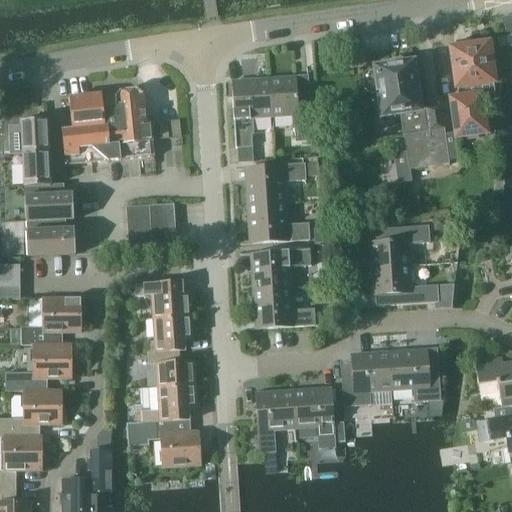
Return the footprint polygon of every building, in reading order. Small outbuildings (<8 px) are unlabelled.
[(493,83),(495,83),(493,72),(496,72),(491,40),(468,43),(465,41),(458,42),(457,45),(453,46),(460,89),(452,90),(453,97),(446,99),(454,141),(489,136),(483,96),(494,94),(493,83)] [(365,73),(362,79),(364,89),(368,94),(379,93),(382,109),(383,116),(402,114),(406,136),(426,133),(426,132),(445,129),(442,107),(426,109),(427,110),(420,111),(418,98),(420,98),(417,79),(415,79),(413,64),(376,69),(376,71),(375,72),(369,73),(365,73)] [(296,78),(269,80),(272,120),(294,119),(296,142),(311,142),(308,89),(296,90),(296,78)] [(253,121),(272,120),(269,80),(231,82),(235,150),(237,150),(238,164),(253,163),(252,136),(254,136),(253,121)] [(152,124),(147,125),(144,94),(140,91),(121,93),(116,99),(104,101),(103,95),(70,98),(73,129),(63,130),(66,165),(64,165),(65,166),(155,157),(152,124)] [(23,127),(10,128),(11,155),(24,155),(24,153),(50,153),(49,120),(23,121),(23,127)] [(445,129),(426,132),(426,133),(406,136),(404,136),(406,152),(393,154),(398,185),(412,182),(410,171),(450,165),(445,129)] [(24,155),(25,186),(51,185),(50,153),(24,153),(24,155)] [(265,168),(244,169),(245,181),(246,204),(286,202),(285,183),(306,182),(305,166),(265,168)] [(27,222),(27,226),(67,225),(66,220),(74,220),(73,194),(65,195),(65,184),(51,185),(25,186),(25,187),(26,187),(26,196),(25,196),(26,222),(27,222)] [(421,215),(418,197),(396,201),(399,219),(421,215)] [(286,202),(246,204),(248,232),(249,245),(269,245),(309,242),(308,226),(287,227),(287,225),(286,202)] [(152,220),(176,219),(175,205),(151,207),(152,220)] [(152,220),(151,207),(127,208),(128,222),(152,220)] [(446,217),(432,218),(433,232),(447,231),(446,217)] [(152,234),(176,232),(176,219),(152,220),(152,234)] [(128,222),(128,235),(152,234),(152,220),(128,222)] [(28,257),(76,255),(75,229),(67,229),(67,225),(27,226),(27,231),(28,257)] [(390,241),(371,242),(373,268),(411,265),(410,244),(429,243),(429,226),(389,228),(390,241)] [(324,232),(324,243),(335,243),(334,231),(324,232)] [(152,234),(153,247),(177,246),(176,232),(152,234)] [(129,249),(153,247),(152,234),(128,235),(129,249)] [(334,246),(323,247),(323,253),(328,258),(335,257),(334,246)] [(250,264),(252,290),(291,288),(290,268),(311,266),(310,249),(268,252),(249,254),(250,264)] [(413,288),(411,265),(373,268),(374,293),(393,292),(394,306),(440,303),(440,301),(439,289),(439,287),(413,288)] [(20,266),(0,266),(0,288),(20,289),(20,266)] [(154,318),(191,315),(189,292),(184,293),(183,283),(167,284),(135,286),(136,298),(152,297),(154,318)] [(0,301),(20,301),(20,289),(0,288),(0,301)] [(313,310),(293,312),(291,288),(252,290),(253,317),(254,330),(274,329),(314,326),(313,310)] [(439,289),(440,301),(450,300),(449,288),(439,289)] [(21,347),(33,347),(33,340),(63,340),(63,334),(81,334),(81,300),(28,300),(28,330),(10,330),(11,346),(21,346),(21,347)] [(193,339),(191,315),(154,318),(156,340),(147,341),(148,352),(179,349),(186,349),(185,340),(193,339)] [(23,386),(47,386),(47,380),(71,380),(71,346),(63,346),(63,340),(33,340),(33,347),(33,374),(6,374),(6,393),(24,393),(23,386)] [(194,360),(180,361),(179,349),(148,352),(149,364),(157,363),(159,386),(196,384),(194,360)] [(438,397),(437,383),(430,384),(428,351),(390,353),(389,353),(391,391),(393,391),(414,390),(415,403),(431,402),(431,397),(438,397)] [(355,407),(371,406),(371,392),(391,391),(389,353),(351,355),(351,363),(352,388),(348,388),(349,402),(355,402),(355,407)] [(497,384),(501,409),(511,407),(511,364),(504,366),(503,360),(477,364),(481,386),(497,384)] [(151,410),(142,410),(143,421),(190,418),(190,408),(198,408),(196,384),(159,386),(160,409),(151,410)] [(158,385),(141,386),(142,406),(159,405),(158,385)] [(0,438),(40,439),(40,438),(40,426),(62,426),(62,392),(47,392),(47,386),(23,386),(24,393),(24,420),(0,420),(0,438)] [(319,389),(294,391),(296,428),(317,426),(319,450),(335,449),(335,443),(345,443),(344,424),(334,425),(333,402),(332,388),(319,389)] [(267,392),(255,393),(256,412),(256,414),(259,454),(276,453),(274,429),(276,429),(296,428),(294,391),(267,392)] [(511,453),(511,407),(501,409),(494,410),(495,420),(489,420),(493,442),(506,440),(509,454),(511,453)] [(191,431),(190,418),(143,421),(144,440),(162,438),(164,467),(202,464),(200,430),(191,431)] [(0,487),(16,488),(16,472),(42,472),(42,438),(40,438),(40,439),(0,438),(0,487)] [(111,493),(111,452),(91,452),(91,481),(62,481),(62,511),(96,511),(97,493),(111,493)] [(0,511),(31,511),(31,503),(16,503),(16,488),(0,487),(0,511)]
